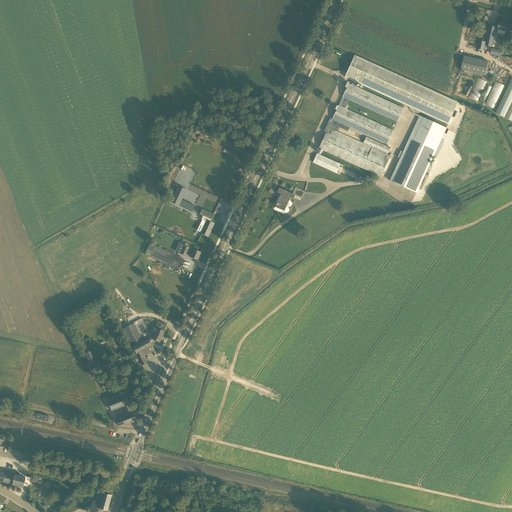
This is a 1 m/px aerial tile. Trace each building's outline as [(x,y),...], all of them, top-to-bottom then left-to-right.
[(509,33),(511,24),(503,22),(504,21),(499,20),(497,30),(509,33)] [(492,47),(496,27),(489,25),(485,46),(492,47)] [(490,54),(501,57),(502,50),(491,48),(490,54)] [(458,102),(355,55),(345,77),(353,81),(352,83),(350,84),(349,83),(342,97),(343,97),(339,106),(332,119),(330,118),(323,132),(326,133),(319,148),(363,169),(380,177),(390,156),(387,154),(390,148),(366,137),(363,144),(337,132),(339,127),(347,131),(349,127),(387,144),(393,130),(347,109),(349,105),(347,105),(349,100),(397,122),(403,108),(355,86),(357,83),(448,124),(458,102)] [(485,75),(488,61),(464,56),(461,70),(485,75)] [(469,97),(478,101),(487,81),(478,77),(469,97)] [(511,120),(511,78),(496,114),(511,120)] [(485,104),(493,108),(504,85),(496,81),(485,104)] [(483,96),(486,98),(492,86),(488,85),(483,96)] [(420,116),(403,152),(400,151),(397,158),(400,159),(390,181),(416,193),(443,133),(446,134),(448,129),(446,128),(420,116)] [(317,153),(312,162),(313,163),(336,173),(340,164),(317,153)] [(188,169),(184,178),(190,181),(195,172),(188,169)] [(178,186),(171,201),(179,205),(182,200),(187,190),(178,186)] [(293,194),(279,188),(277,192),(281,194),(275,207),(284,211),(290,198),(293,199),(295,195),(301,198),(304,192),(296,188),(293,194)] [(210,222),(213,215),(202,210),(200,214),(203,216),(202,220),(206,222),(201,233),(208,237),(214,223),(210,222)] [(200,252),(189,247),(184,245),(180,243),(176,251),(181,253),(180,254),(185,256),(187,251),(192,253),(190,257),(197,260),(200,252)] [(183,259),(179,257),(154,245),(153,247),(150,253),(149,256),(178,270),(183,259)] [(159,342),(164,332),(167,326),(158,322),(155,328),(156,329),(155,332),(154,331),(149,341),(148,339),(143,341),(134,323),(124,329),(142,365),(147,363),(143,356),(154,350),(152,347),(155,340),(159,342)] [(84,353),(88,351),(83,340),(79,342),(84,353)] [(85,353),(89,365),(96,362),(91,351),(88,352),(85,353)] [(130,407),(128,404),(129,403),(125,394),(108,401),(111,410),(123,406),(125,409),(130,407)] [(124,425),(136,421),(132,413),(130,407),(125,409),(127,415),(116,419),(119,426),(124,424),(124,425)] [(23,487),(25,478),(0,471),(0,481),(3,483),(8,484),(8,485),(12,486),(12,485),(23,487)] [(44,484),(43,488),(43,489),(53,491),(56,481),(45,479),(44,484)] [(103,493),(98,492),(97,497),(101,499),(101,501),(100,500),(99,503),(93,501),(90,511),(97,511),(99,508),(107,511),(112,495),(103,493)] [(76,506),(80,500),(75,498),(71,503),(76,506)]
